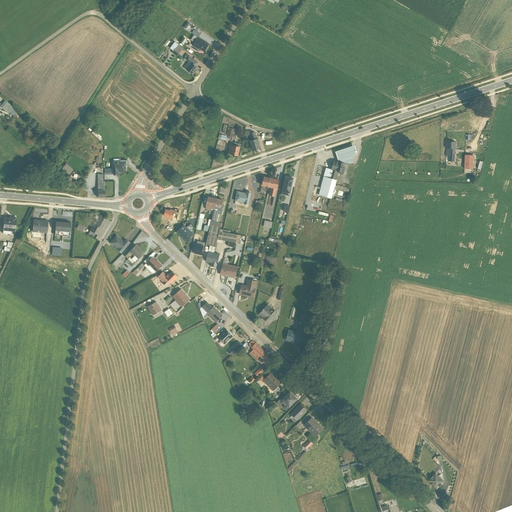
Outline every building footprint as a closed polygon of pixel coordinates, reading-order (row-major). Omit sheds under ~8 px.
[(197,51),(199,48),(204,52),(204,51),(209,44),(198,38),(200,34),(194,30),(192,33),(193,34),(193,35),(194,35),(191,40),(194,42),(191,48),(197,51)] [(183,48),(178,45),(172,53),(177,56),(183,48)] [(184,68),(193,75),(198,68),(195,66),(198,63),(186,54),(183,58),(189,62),(184,68)] [(9,104),(6,101),(0,107),(8,113),(12,109),(9,107),(10,105),(9,104)] [(231,139),(235,140),(236,136),(233,135),(234,129),(229,128),(228,127),(226,135),(228,136),(228,139),(231,139)] [(256,139),(254,132),(251,134),(252,137),(250,138),(251,141),(250,141),(253,151),(260,148),(258,143),(259,143),(257,139),(256,139)] [(454,162),(456,142),(446,142),(446,156),(449,157),(449,161),(454,162)] [(230,145),(228,154),(238,156),(240,144),(234,143),(234,146),(230,145)] [(354,144),(334,150),(338,158),(348,162),(352,161),(355,149),(354,144)] [(191,146),(191,155),(201,155),(201,146),(191,146)] [(473,156),(465,155),(464,169),(473,169),(473,156)] [(110,169),(110,173),(114,173),(114,175),(118,174),(118,171),(126,171),(125,164),(127,164),(127,160),(120,161),(120,159),(113,159),(113,162),(113,169),(110,169)] [(341,173),(344,163),(339,162),(339,163),(334,161),(331,169),(326,168),(318,195),(331,198),(338,172),(341,173)] [(73,170),(66,164),(62,168),(69,175),(73,170)] [(268,187),(270,178),(264,177),(263,181),(262,181),(261,186),(260,193),(264,193),(265,187),(268,187)] [(293,178),(286,177),(282,194),(289,196),(293,178)] [(269,196),(274,197),(276,189),(277,189),(279,180),(270,178),(268,187),(271,188),(269,196)] [(237,192),(235,201),(244,203),(243,204),(248,205),(250,193),(247,192),(246,194),(237,192)] [(216,199),(208,197),(205,209),(213,211),(216,199)] [(223,201),(216,199),(211,221),(219,223),(221,214),(223,205),(222,205),(223,201)] [(170,211),(165,210),(164,216),(173,218),(172,219),(176,220),(179,210),(175,209),(174,211),(170,210),(170,211)] [(180,209),(177,216),(184,218),(187,211),(180,209)] [(95,220),(89,230),(90,231),(87,235),(93,238),(95,234),(97,235),(106,219),(100,215),(97,220),(96,220),(95,220)] [(4,218),(3,234),(10,234),(10,231),(15,232),(16,218),(11,218),(11,219),(9,219),(9,218),(4,218)] [(33,220),(32,232),(46,233),(47,221),(43,220),(33,220)] [(55,221),(54,235),(69,237),(70,222),(55,221)] [(220,229),(221,223),(219,223),(211,221),(206,245),(215,247),(217,239),(221,240),(223,230),(220,229)] [(84,227),(79,224),(76,229),(81,232),(84,227)] [(193,234),(184,225),(177,232),(187,243),(191,239),(190,237),(193,234)] [(223,232),(221,240),(229,241),(228,246),(234,247),(235,243),(236,243),(236,242),(239,243),(240,235),(223,232)] [(116,236),(111,243),(117,248),(116,249),(121,253),(129,243),(126,240),(124,242),(116,236)] [(201,255),(204,242),(197,241),(194,253),(201,255)] [(4,247),(3,251),(8,252),(12,243),(8,242),(6,247),(4,247)] [(125,256),(128,259),(132,263),(134,261),(135,262),(143,253),(135,245),(125,256)] [(215,247),(209,246),(206,262),(211,263),(211,266),(216,267),(219,254),(214,253),(215,247)] [(52,248),(52,255),(61,256),(62,249),(52,248)] [(150,255),(144,261),(146,263),(144,266),(151,273),(154,273),(155,272),(156,272),(162,266),(158,262),(157,262),(150,255)] [(277,258),(266,255),(264,265),(275,267),(277,258)] [(224,260),(223,260),(223,263),(220,275),(235,278),(237,266),(227,264),(227,261),(224,260)] [(162,283),(166,287),(170,282),(171,283),(177,277),(172,272),(169,275),(168,274),(167,276),(163,272),(157,277),(162,283)] [(241,285),(239,294),(253,297),(256,281),(247,279),(246,285),(241,285)] [(190,300),(181,289),(172,297),(181,307),(190,300)] [(212,307),(206,302),(203,305),(201,302),(204,299),(202,298),(199,301),(200,302),(197,304),(199,309),(203,317),(212,307)] [(161,311),(156,302),(147,307),(152,316),(161,311)] [(277,312),(268,304),(259,314),(263,317),(264,317),(265,318),(264,319),(267,322),(277,312)] [(212,320),(215,323),(222,316),(213,307),(206,314),(209,317),(209,316),(213,320),(212,320)] [(164,312),(168,317),(172,314),(169,309),(164,312)] [(308,317),(302,315),(300,320),(303,321),(302,324),(306,325),(308,317)] [(220,326),(217,324),(210,331),(212,333),(211,335),(212,337),(222,328),(220,326)] [(218,338),(224,344),(233,336),(226,329),(218,338)] [(288,330),(286,338),(293,340),(292,343),(293,342),(300,344),(302,335),(302,333),(288,330)] [(269,356),(255,343),(252,340),(248,344),(251,347),(251,348),(253,350),(250,353),(261,364),(269,356)] [(228,352),(230,355),(241,345),(238,341),(232,347),(228,352)] [(265,369),(262,366),(260,368),(254,374),(258,377),(264,372),(263,371),(265,369)] [(280,383),(270,373),(263,381),(272,391),(280,383)] [(276,403),(279,405),(282,403),(285,406),(284,407),(286,409),(296,399),(287,390),(283,394),(284,395),(276,403)] [(297,420),(306,411),(303,408),(305,407),(301,403),(297,407),(290,414),(292,416),(291,417),(292,418),(293,418),(293,417),(297,420)] [(315,437),(323,429),(311,418),(304,425),(301,422),(296,426),(300,429),(303,426),(315,437)] [(313,443),(309,440),(305,444),(303,446),(306,449),(313,443)] [(444,481),(436,473),(428,481),(436,488),(444,481)]
